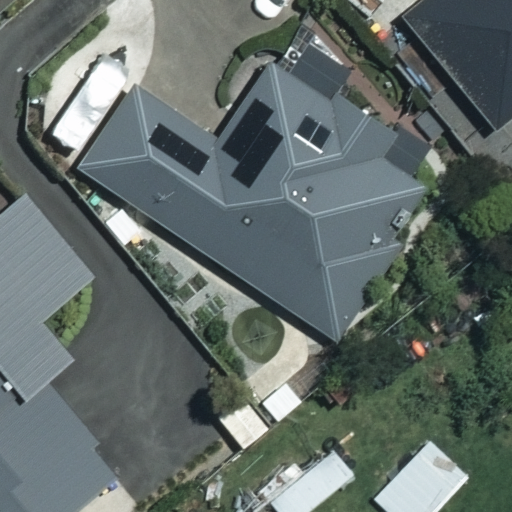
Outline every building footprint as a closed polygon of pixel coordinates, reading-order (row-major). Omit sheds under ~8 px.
[(511,0),(417,0),(400,15),(494,130),(511,114),(511,0)] [(78,168),(335,336),(431,188),(377,153),(397,123),(276,44),(219,131),(137,77),(78,168)] [(0,202),(0,511),(66,511),(119,469),(40,372),(70,348),(38,309),(89,267),(21,185),(0,202)] [(276,511),(293,511),(352,466),(330,438),(261,492),(276,511)] [(428,511),(465,476),(428,439),(373,494),(390,511),(428,511)]
